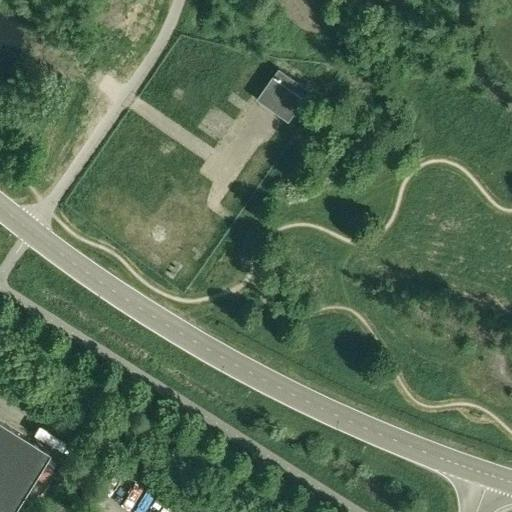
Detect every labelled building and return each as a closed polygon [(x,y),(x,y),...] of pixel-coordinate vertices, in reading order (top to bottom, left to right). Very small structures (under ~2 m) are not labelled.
[(311,90),(280,68),(275,74),(257,99),(289,122),(307,97),(311,90)] [(166,194),(148,229),(176,244),(195,209),(166,194)] [(0,497),(15,507),(50,452),(0,420),(0,497)] [(0,511),(11,511),(15,507),(0,497),(0,511)] [(77,511),(93,511),(95,509),(81,503),(77,511)]
